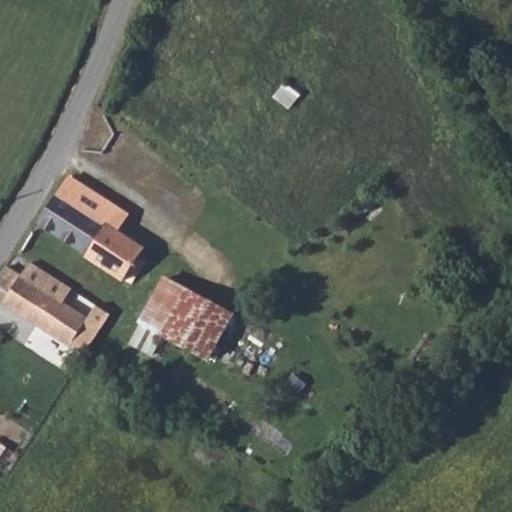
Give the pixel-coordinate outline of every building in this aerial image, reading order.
[(69,178),(39,222),(86,256),(107,228),(118,211),(69,178)] [(127,217),(118,211),(107,228),(115,234),(127,217)] [(107,228),(86,256),(125,280),(142,253),(115,234),(107,228)] [(6,269),(0,277),(0,298),(3,298),(1,304),(67,347),(74,338),(85,346),(95,332),(37,290),(46,277),(27,264),(17,277),(6,269)] [(173,283),(146,328),(165,339),(190,294),(173,283)] [(190,294),(165,339),(207,362),(231,317),(190,294)]
